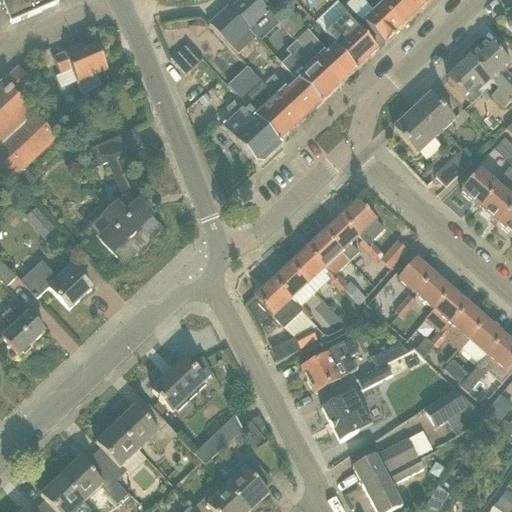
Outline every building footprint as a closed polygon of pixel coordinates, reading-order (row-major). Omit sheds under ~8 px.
[(58,6),(55,0),(0,0),(0,191),(11,181),(24,169),(56,139),(19,101),(3,83),(0,86),(0,0),(11,25),(58,6)] [(242,0),(229,12),(244,28),(248,32),(265,16),(250,0),(242,0)] [(258,0),(267,9),(276,1),(274,0),(258,0)] [(384,47),(402,30),(374,0),(348,0),(344,5),(384,47)] [(374,0),(402,30),(422,12),(410,0),(374,0)] [(410,0),(422,12),(434,0),(410,0)] [(244,28),(229,12),(210,28),(238,60),(248,51),(235,36),(244,28)] [(326,55),(291,17),(281,27),(297,44),(340,89),(357,72),(334,48),(326,55)] [(357,72),(378,53),(344,17),(326,35),(336,46),(334,48),(357,72)] [(196,39),(206,30),(197,21),(188,29),(196,39)] [(511,68),(488,43),(470,60),(490,82),(497,91),(511,106),(511,82),(504,74),(511,68)] [(297,44),(286,53),(306,74),(298,81),(322,105),(340,89),(297,44)] [(203,62),(188,45),(169,62),(184,78),(203,62)] [(82,49),(77,51),(53,61),(60,77),(56,78),(61,91),(77,85),(81,96),(100,88),(95,76),(107,71),(97,48),(84,54),(82,49)] [(482,98),(478,93),(490,82),(470,60),(447,82),(471,107),(482,98)] [(34,86),(19,69),(3,83),(19,101),(34,86)] [(300,126),(322,105),(298,81),(287,91),(273,77),(265,86),(264,87),(300,126)] [(279,145),(299,127),(300,126),(264,87),(265,86),(263,84),(244,102),(256,116),(257,120),(279,145)] [(511,116),(511,115),(511,106),(497,91),(490,97),(503,110),(504,109),(511,116)] [(197,102),(202,108),(210,102),(205,96),(197,102)] [(431,97),(415,112),(412,115),(435,140),(454,122),(431,97)] [(255,167),(262,167),(282,148),(279,145),(257,120),(256,116),(244,102),(242,103),(238,99),(213,123),(255,167)] [(412,115),(393,132),(416,157),(435,140),(412,115)] [(107,166),(117,161),(143,150),(136,132),(95,150),(103,167),(107,166)] [(473,165),(461,153),(453,160),(465,172),(473,165)] [(434,177),(445,190),(460,176),(465,172),(453,160),(434,177)] [(221,170),(217,161),(209,164),(213,174),(221,170)] [(24,169),(11,181),(24,195),(37,183),(24,169)] [(508,187),(509,186),(511,182),(511,171),(510,170),(501,181),(504,183),(508,187)] [(479,173),(460,195),(479,212),(498,190),(479,173)] [(511,212),(511,201),(498,190),(479,212),(498,228),(511,212)] [(132,195),(121,199),(112,207),(111,206),(102,214),(103,216),(88,230),(114,257),(126,246),(129,248),(132,249),(137,249),(141,246),(143,242),(144,239),(142,235),(140,233),(152,221),(136,203),(132,195)] [(367,213),(377,203),(369,197),(360,206),(357,203),(340,220),(358,239),(362,243),(359,246),(366,254),(373,247),(372,245),(385,232),(367,213)] [(33,229),(41,221),(53,233),(56,230),(36,209),(24,220),(33,229)] [(511,212),(498,228),(511,239),(511,212)] [(359,255),(350,246),(358,239),(340,220),(323,236),(349,264),(359,255)] [(349,264),(323,236),(306,252),(324,271),(328,275),(325,279),(330,284),(332,286),(339,279),(337,276),(349,264)] [(390,271),(405,253),(397,246),(384,259),(380,255),(377,259),(381,264),(381,263),(390,271)] [(381,255),(373,247),(366,254),(378,267),(381,264),(377,259),(380,255),(381,255)] [(306,287),(324,271),(306,252),(288,268),(306,287)] [(433,277),(415,261),(398,281),(416,297),(433,277)] [(0,283),(5,290),(16,280),(2,264),(0,265),(0,283)] [(57,281),(47,270),(42,264),(20,284),(37,301),(48,291),(68,312),(91,291),(71,269),(57,281)] [(306,287),(288,268),(272,284),(289,303),(306,287)] [(433,277),(416,297),(433,312),(451,292),(433,277)] [(347,286),(339,279),(332,286),(339,294),(343,291),(342,291),(347,286)] [(272,284),(254,300),(256,302),(270,317),(283,331),(284,330),(294,341),(310,333),(316,344),(323,340),(308,323),(294,307),(289,303),(272,284)] [(347,286),(342,291),(343,291),(358,307),(365,301),(349,284),(347,286)] [(468,308),(451,292),(433,312),(434,312),(427,320),(441,332),(444,329),(447,332),(451,327),(468,308)] [(401,306),(409,313),(416,305),(408,298),(401,306)] [(270,317),(256,302),(248,309),(258,329),(270,317)] [(312,319),(298,303),(294,307),(308,323),(312,319)] [(402,321),(409,313),(401,306),(394,314),(402,321)] [(451,327),(469,343),(486,323),(468,308),(451,327)] [(2,341),(19,358),(44,335),(27,316),(26,318),(17,309),(12,314),(9,311),(2,318),(13,330),(2,341)] [(479,367),(503,338),(486,323),(469,343),(461,352),(479,367)] [(444,329),(441,332),(436,337),(444,344),(451,336),(447,332),(444,329)] [(294,341),(300,352),(316,344),(310,333),(294,341)] [(444,344),(436,337),(430,344),(426,340),(415,353),(423,361),(434,348),(438,351),(444,344)] [(511,345),(503,338),(479,367),(469,378),(460,388),(468,395),(485,376),(499,388),(511,372),(511,345)] [(313,396),(350,377),(357,373),(349,359),(358,355),(351,341),(324,355),(326,359),(300,372),(313,396)] [(386,366),(408,355),(398,345),(371,360),(377,371),(386,366)] [(162,408),(164,407),(172,415),(211,376),(203,360),(190,367),(185,362),(151,393),(159,402),(158,403),(162,408)] [(460,388),(469,378),(452,363),(443,373),(460,388)] [(386,366),(377,371),(355,382),(361,394),(393,378),(386,366)] [(447,424),(466,412),(455,395),(454,394),(423,414),(435,432),(447,424)] [(457,394),(455,395),(466,412),(447,424),(456,439),(476,427),(477,428),(484,420),(482,419),(457,394)] [(370,428),(353,396),(341,403),(340,401),(321,410),(339,445),(370,428)] [(476,402),(482,406),(487,401),(481,396),(476,402)] [(496,430),(511,408),(511,405),(500,397),(482,419),(484,420),(496,430)] [(152,410),(159,418),(165,413),(158,405),(152,410)] [(139,452),(149,443),(160,455),(177,438),(159,419),(151,411),(150,409),(142,417),(134,409),(115,427),(139,452)] [(254,420),(250,425),(262,439),(268,434),(264,427),(259,417),(255,421),(254,420)] [(224,449),(233,442),(232,441),(241,433),(234,418),(214,438),(224,449)] [(511,436),(511,429),(508,426),(503,423),(496,432),(507,442),(511,436)] [(115,484),(116,483),(127,473),(122,468),(139,452),(115,427),(95,446),(103,454),(95,462),(115,484)] [(232,441),(233,442),(239,448),(248,440),(241,433),(232,441)] [(423,434),(409,441),(375,458),(352,470),(361,488),(418,458),(418,459),(432,452),(423,434)] [(270,481),(249,458),(238,469),(242,473),(225,489),(246,511),(252,511),(269,496),(261,489),(270,481)] [(400,511),(402,510),(391,489),(424,472),(418,459),(418,458),(361,488),(374,511),(400,511)] [(60,480),(83,505),(95,494),(102,502),(108,498),(117,507),(128,495),(116,483),(115,484),(95,462),(87,469),(79,461),(60,480)] [(75,511),(83,505),(60,480),(40,498),(47,506),(41,511),(75,511)] [(246,511),(225,489),(208,505),(204,501),(194,511),(246,511)] [(426,510),(428,511),(440,511),(450,498),(438,489),(426,510)] [(503,511),(509,511),(511,508),(511,496),(505,492),(496,507),(503,511)]
